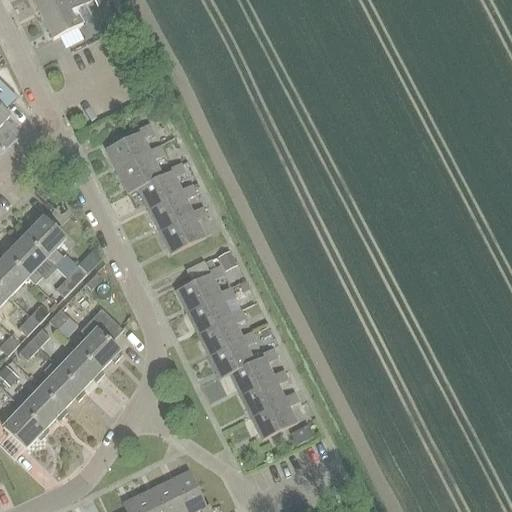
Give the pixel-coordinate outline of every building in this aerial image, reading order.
[(30,0),(42,22),(83,0),(30,0)] [(88,0),(83,0),(42,22),(53,44),(83,28),(75,14),(86,8),(91,5),(88,0)] [(110,0),(93,0),(98,9),(112,2),(110,0)] [(86,8),(75,14),(83,28),(94,23),(86,8)] [(0,83),(0,108),(4,113),(17,99),(0,83)] [(0,130),(11,119),(4,113),(0,108),(0,130)] [(140,134),(105,151),(116,174),(151,157),(149,154),(144,143),(153,138),(148,128),(139,132),(140,134)] [(151,157),(116,174),(128,198),(137,193),(162,180),(154,164),(163,159),(159,150),(149,154),(151,157)] [(162,180),(137,193),(147,213),(182,196),(181,193),(175,181),(185,177),(180,167),(171,172),(172,175),(162,180)] [(46,185),(37,195),(41,199),(45,195),(51,189),(46,185)] [(186,203),(196,198),(192,189),(181,193),(182,196),(147,213),(158,236),(194,218),(192,216),(186,203)] [(194,218),(158,236),(169,259),(205,241),(197,225),(207,220),(202,211),(192,216),(194,218)] [(56,253),(66,242),(44,220),(33,232),(29,228),(21,237),(24,240),(47,263),(46,263),(53,271),(63,260),(56,253)] [(47,263),(24,240),(14,251),(10,247),(2,256),(5,259),(28,282),(35,288),(43,280),(36,273),(46,263),(47,263)] [(222,259),(219,260),(224,271),(235,266),(230,255),(222,259)] [(69,258),(60,265),(69,276),(78,270),(69,258)] [(28,282),(5,259),(0,264),(0,291),(9,301),(28,282)] [(209,276),(175,294),(187,316),(222,298),(221,296),(214,282),(224,278),(219,269),(208,274),(209,276)] [(78,270),(67,282),(75,290),(86,278),(78,270)] [(97,277),(86,288),(91,293),(102,281),(97,277)] [(67,282),(56,293),(64,301),(75,290),(67,282)] [(247,284),(240,287),(243,294),(250,290),(247,284)] [(0,310),(9,301),(0,291),(0,310)] [(222,298),(187,316),(197,336),(232,318),(231,316),(225,304),(235,299),(230,291),(221,296),(222,298)] [(50,316),(41,308),(30,319),(39,327),(50,316)] [(232,318),(197,336),(208,359),(244,341),(243,339),(236,326),(246,321),(241,311),(231,316),(232,318)] [(61,314),(50,326),(57,333),(68,321),(61,314)] [(101,314),(81,335),(89,342),(90,341),(98,333),(111,346),(123,334),(101,314)] [(30,319),(19,332),(27,340),(39,327),(30,319)] [(267,331),(260,334),(264,341),(270,338),(267,331)] [(50,341),(42,333),(30,346),(38,354),(50,341)] [(123,358),(111,346),(98,333),(90,341),(89,342),(79,353),(101,375),(101,374),(112,363),(115,366),(123,358)] [(244,341),(208,359),(219,382),(229,377),(255,364),(247,348),(257,343),(252,334),(243,339),(244,341)] [(8,360),(19,349),(12,342),(1,353),(8,360)] [(38,354),(30,346),(20,357),(28,365),(38,354)] [(265,359),(255,364),(229,377),(240,398),(276,380),(275,377),(269,365),(277,360),(273,352),(264,356),(265,359)] [(104,377),(101,374),(101,375),(79,353),(60,373),(82,393),(92,382),(96,386),(104,377)] [(51,382),(41,392),(64,412),(65,412),(73,403),(77,406),(86,396),(82,393),(60,373),(58,375),(50,368),(44,375),(51,382)] [(6,371),(0,377),(0,381),(10,391),(18,382),(6,371)] [(289,383),(285,375),(284,373),(275,377),(276,380),(240,398),(251,419),(287,401),(285,399),(280,387),(289,383)] [(64,412),(41,392),(23,411),(44,432),(45,432),(56,420),(60,424),(68,415),(65,412),(64,412)] [(287,401),(251,419),(262,442),(298,424),(291,409),(299,405),(294,394),(285,399),(287,401)] [(49,435),(45,432),(44,432),(23,411),(4,431),(26,452),(37,441),(40,444),(49,435)] [(300,432),(290,437),(297,449),(306,444),(300,432)] [(190,473),(168,484),(181,511),(212,511),(210,508),(208,509),(190,473)] [(181,511),(168,484),(146,495),(154,511),(181,511)] [(154,511),(146,495),(123,506),(126,511),(154,511)]
